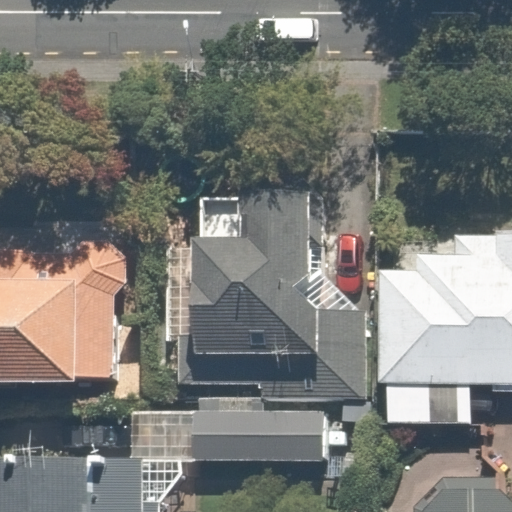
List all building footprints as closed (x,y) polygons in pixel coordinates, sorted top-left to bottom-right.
[(354,216),(289,214),(287,270),(229,268),(225,374),(349,378),(354,216)] [(511,237),(471,234),(469,258),(441,257),(439,285),(407,283),(397,431),(491,437),(494,393),(511,394),(511,237)] [(141,271),(0,263),(0,414),(133,422),(141,271)] [(351,422),(208,427),(210,460),(352,455),(351,422)] [(164,511),(166,474),(13,468),(11,511),(164,511)] [(511,511),(511,498),(455,496),(454,511),(511,511)]
